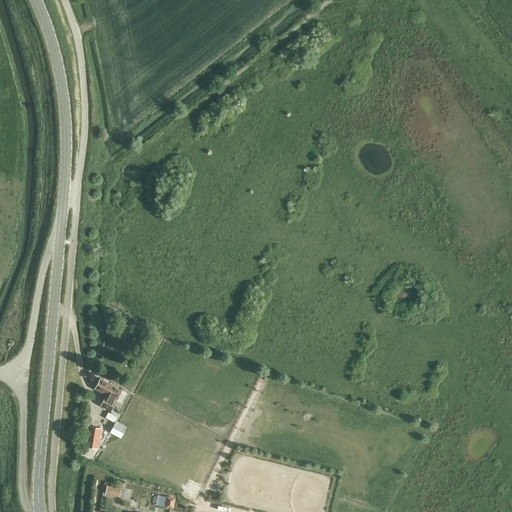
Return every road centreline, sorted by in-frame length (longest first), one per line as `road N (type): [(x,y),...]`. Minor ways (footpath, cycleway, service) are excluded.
road 1 (secondary): [(39,511),(59,238)]
road 2 (secondary): [(59,238),(61,86),(35,0)]
road 3 (unclassified): [(59,238),(50,242),(18,372)]
road 4 (unclassified): [(18,372),(29,511)]
